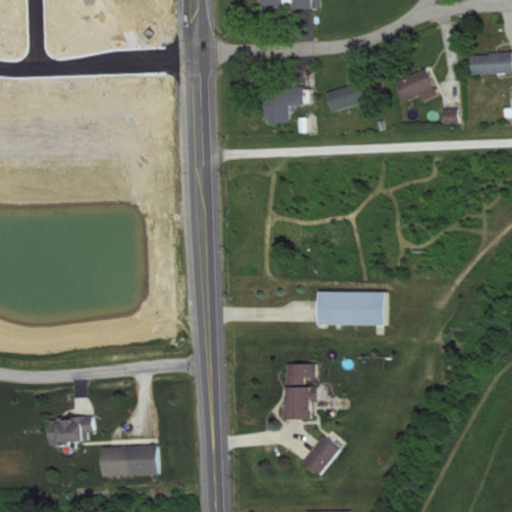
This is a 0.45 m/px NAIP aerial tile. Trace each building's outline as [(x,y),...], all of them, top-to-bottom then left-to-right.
[(266,0),(267,10),(290,10),(289,0),(301,0),(302,11),(321,10),(320,0),(266,0)] [(481,75),(511,74),(511,54),(480,55),(481,75)] [(429,96),(431,102),(446,97),(437,71),(405,82),(412,102),(429,96)] [(341,114),(383,100),(376,80),(335,94),(341,114)] [(299,124),(298,107),(314,106),(313,88),(275,90),(276,125),(299,124)] [(468,109),(452,110),(453,125),(468,125),(468,109)] [(397,327),(397,293),(329,292),(329,326),(397,327)] [(328,387),(315,388),(315,379),(327,379),(327,365),(297,366),(297,405),(294,405),(294,420),(322,420),(322,403),(329,403),(328,387)] [(58,420),(59,445),(98,443),(98,434),(104,433),(103,418),(58,420)] [(314,463),(330,476),(351,451),(335,438),(314,463)] [(112,448),(113,477),(168,476),(167,446),(112,448)]
